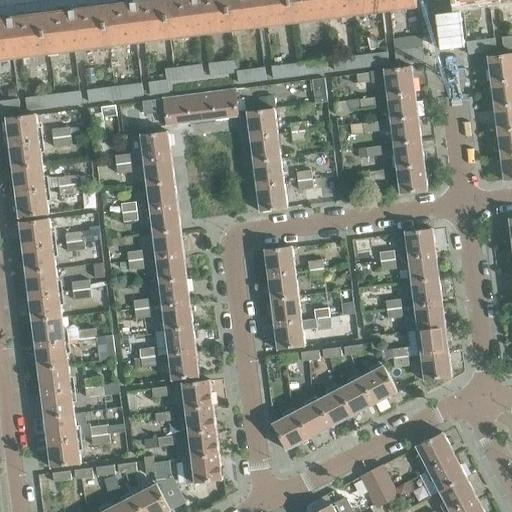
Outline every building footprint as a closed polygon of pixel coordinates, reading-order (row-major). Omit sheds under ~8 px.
[(171,38),(166,0),(144,0),(104,5),(110,46),(171,38)] [(228,0),(166,0),(171,38),(233,31),(228,0)] [(294,23),(291,0),(228,0),(233,31),(294,23)] [(353,0),(291,0),(294,23),(356,15),(353,0)] [(418,7),(417,0),(353,0),(356,15),(418,7)] [(104,5),(43,13),(48,54),(110,46),(104,5)] [(0,60),(48,54),(43,13),(0,18),(0,60)] [(393,39),(395,50),(404,49),(423,47),(422,35),(393,39)] [(511,44),(511,35),(502,36),(503,49),(511,47),(511,44)] [(495,38),(485,39),(487,51),(496,50),(495,38)] [(159,48),(168,47),(167,39),(158,40),(159,48)] [(487,51),(485,39),(476,40),(478,52),(487,51)] [(476,40),(467,41),(468,53),(478,52),(476,40)] [(423,47),(404,49),(406,61),(424,58),(424,52),(423,47)] [(406,61),(404,49),(395,50),(396,62),(406,61)] [(381,64),(390,63),(388,51),(379,52),(381,64)] [(379,52),(370,54),(372,66),(381,64),(379,52)] [(511,53),(488,57),(491,82),(511,79),(511,53)] [(372,66),(370,54),(361,55),(363,67),(372,66)] [(361,55),(352,56),(354,68),(363,67),(361,55)] [(354,68),(352,56),(343,57),(345,69),(354,68)] [(343,57),(334,58),(336,70),(345,69),(343,57)] [(319,72),(328,71),(326,59),(317,60),(319,72)] [(238,60),(228,61),(230,72),(238,71),(239,71),(238,60)] [(319,72),(317,60),(308,61),(310,73),(319,72)] [(230,72),(228,61),(219,62),(221,74),(230,72)] [(310,73),(308,61),(299,63),(301,74),(310,73)] [(219,62),(210,63),(211,75),(221,74),(219,62)] [(301,74),(299,63),(290,64),(292,76),(301,74)] [(203,64),(194,65),(195,77),(204,75),(203,64)] [(292,76),(290,64),(281,65),(283,77),(292,76)] [(195,77),(194,65),(185,66),(186,78),(195,77)] [(281,65),(273,66),(274,78),(283,77),(281,65)] [(186,78),(185,66),(176,68),(177,79),(186,78)] [(373,82),(386,80),(388,95),(416,92),(412,66),(384,70),(353,74),(355,83),(373,81),(373,82)] [(258,80),(267,79),(265,67),(256,68),(258,80)] [(87,83),(95,82),(93,68),(85,69),(87,83)] [(167,69),(168,79),(169,79),(169,80),(177,79),(176,68),(167,69)] [(249,81),(258,80),(256,68),(247,69),(249,81)] [(240,82),(249,81),(247,69),(239,71),(238,71),(240,82)] [(326,78),(314,79),(317,103),(329,101),(326,78)] [(159,80),(161,92),(170,91),(169,80),(169,79),(168,79),(159,80)] [(511,79),(491,82),(494,106),(511,104),(511,79)] [(159,80),(149,82),(151,94),(161,92),(159,80)] [(135,96),(144,95),(142,83),(133,84),(135,96)] [(133,84),(124,85),(126,97),(135,96),(133,84)] [(126,97),(124,85),(115,86),(117,98),(126,97)] [(115,86),(106,87),(108,99),(117,98),(115,86)] [(108,99),(106,87),(97,88),(99,100),(108,99)] [(97,88),(88,90),(89,101),(99,100),(97,88)] [(234,89),(199,93),(203,121),(240,117),(239,113),(236,89),(236,88),(234,89)] [(16,89),(8,90),(9,98),(17,97),(16,89)] [(81,91),(72,92),(73,104),(82,102),(81,91)] [(73,104),(72,92),(63,93),(64,105),(73,104)] [(419,116),(416,92),(388,95),(391,120),(419,116)] [(63,93),(54,94),(55,106),(64,105),(63,93)] [(167,126),(203,121),(199,93),(176,96),(163,98),(167,126)] [(54,94),(45,95),(46,107),(55,106),(54,94)] [(46,107),(45,95),(36,97),(37,108),(46,107)] [(274,96),(260,98),(261,110),(275,108),(274,96)] [(36,97),(27,98),(28,110),(37,108),(36,97)] [(375,97),(336,102),(337,111),(376,106),(375,97)] [(19,99),(10,100),(12,112),(21,111),(19,99)] [(156,107),(155,99),(142,101),(143,109),(156,107)] [(12,112),(10,100),(1,101),(2,113),(12,112)] [(511,104),(494,106),(498,130),(511,128),(511,104)] [(251,138),(279,134),(275,108),(261,110),(247,112),(251,138)] [(6,118),(9,143),(40,139),(37,114),(6,118)] [(394,144),(422,140),(419,116),(391,120),(394,144)] [(291,123),(292,132),(307,130),(306,121),(291,123)] [(378,121),(360,124),(361,133),(379,130),(378,121)] [(52,129),(53,138),(71,136),(70,126),(52,129)] [(511,128),(498,130),(501,155),(511,153),(511,128)] [(308,139),(307,130),(292,132),(294,141),(308,139)] [(141,135),(144,161),(172,157),(169,131),(141,135)] [(251,138),(254,162),(282,158),(279,134),(251,138)] [(72,145),(71,136),(53,138),(54,147),(72,145)] [(40,139),(9,143),(13,168),(43,164),(40,139)] [(425,164),(422,140),(394,144),(397,168),(425,164)] [(381,146),(363,148),(364,157),(382,155),(381,146)] [(115,155),(116,164),(131,162),(130,153),(115,155)] [(511,153),(501,155),(504,181),(511,179),(511,153)] [(175,181),(172,157),(144,161),(147,185),(175,181)] [(254,162),(257,186),(285,182),(282,158),(254,162)] [(132,171),(131,162),(116,164),(117,173),(132,171)] [(13,168),(16,192),(46,188),(43,164),(13,168)] [(428,190),(425,164),(397,168),(400,194),(428,190)] [(298,171),(299,180),(313,179),(312,169),(298,171)] [(384,170),(366,172),(367,181),(385,179),(384,170)] [(58,177),(59,186),(77,184),(76,175),(58,177)] [(315,188),(313,179),(299,180),(300,190),(315,188)] [(178,205),(175,181),(147,185),(150,209),(178,205)] [(288,208),(285,182),(257,186),(260,212),(288,208)] [(78,193),(77,184),(59,186),(61,195),(78,193)] [(50,214),(46,188),(16,192),(19,218),(50,214)] [(122,206),(122,212),(137,210),(136,201),(121,203),(122,206)] [(181,230),(178,205),(150,209),(153,233),(181,230)] [(138,219),(137,210),(122,212),(124,221),(138,219)] [(20,222),(23,248),(53,244),(50,218),(20,222)] [(405,232),(405,233),(409,258),(437,254),(433,228),(405,232)] [(184,254),(181,230),(153,233),(156,257),(184,254)] [(65,233),(67,242),(84,240),(83,231),(65,233)] [(86,249),(84,240),(67,242),(68,251),(86,249)] [(23,248),(26,272),(57,268),(53,244),(23,248)] [(265,250),(268,275),(296,272),(293,246),(265,250)] [(127,251),(129,261),(143,259),(142,250),(127,251)] [(380,252),(381,261),(396,259),(394,250),(380,252)] [(187,278),(184,254),(156,257),(160,281),(187,278)] [(440,278),(437,254),(409,258),(412,282),(440,278)] [(144,268),(143,259),(129,261),(129,266),(130,270),(144,268)] [(309,261),(310,270),(325,268),(324,259),(309,261)] [(397,268),(396,259),(381,261),(382,270),(397,268)] [(96,278),(106,277),(104,262),(94,264),(96,278)] [(26,272),(29,296),(60,292),(57,268),(26,272)] [(326,277),(325,268),(310,270),(311,279),(326,277)] [(268,275),(271,300),(299,296),(296,272),(268,275)] [(190,302),(187,278),(160,281),(163,305),(190,302)] [(440,278),(412,282),(415,306),(443,302),(440,278)] [(72,282),(73,291),(91,289),(90,279),(72,282)] [(92,298),(91,289),(73,291),(74,300),(92,298)] [(29,296),(32,320),(63,316),(60,292),(29,296)] [(271,300),(275,324),(302,320),(299,296),(271,300)] [(134,300),(135,309),(149,307),(148,298),(134,300)] [(386,300),(387,310),(402,308),(401,299),(386,300)] [(194,326),(190,302),(163,305),(166,330),(194,326)] [(446,326),(443,302),(415,306),(418,330),(446,326)] [(151,316),(149,307),(135,309),(136,318),(151,316)] [(315,309),(316,318),(331,317),(330,307),(315,309)] [(403,317),(402,308),(387,310),(388,319),(403,317)] [(32,320),(35,345),(66,341),(63,316),(32,320)] [(339,316),(331,317),(332,326),(340,325),(339,316)] [(332,326),(331,317),(316,318),(317,328),(332,326)] [(306,346),(302,320),(275,324),(278,350),(306,346)] [(197,350),(194,326),(166,330),(169,354),(197,350)] [(446,326),(418,330),(421,354),(449,351),(446,326)] [(79,339),(97,337),(96,328),(78,330),(79,339)] [(381,350),(379,332),(370,334),(373,352),(382,351),(381,350)] [(113,335),(97,337),(98,346),(100,360),(116,358),(113,335)] [(98,346),(97,337),(79,339),(80,348),(98,346)] [(35,345),(38,369),(69,365),(66,341),(35,345)] [(362,344),(345,347),(346,356),(364,354),(362,344)] [(140,348),(141,357),(156,355),(154,346),(140,348)] [(341,347),(323,349),(324,358),(342,356),(341,347)] [(392,349),(393,358),(408,356),(407,347),(392,349)] [(392,349),(381,350),(382,351),(383,359),(393,358),(392,349)] [(200,376),(197,350),(169,354),(172,380),(200,376)] [(319,350),(301,352),(302,361),(320,359),(319,350)] [(452,376),(449,351),(421,354),(424,380),(452,376)] [(297,352),(279,355),(280,364),(298,362),(297,352)] [(157,364),(156,355),(141,357),(142,366),(157,364)] [(409,365),(408,356),(393,358),(395,367),(409,365)] [(38,369),(42,393),(72,389),(69,365),(38,369)] [(384,365),(361,377),(375,404),(398,392),(384,365)] [(84,379),(85,388),(103,385),(102,376),(84,379)] [(354,415),(375,404),(361,377),(339,388),(354,415)] [(183,383),(186,409),(214,405),(210,379),(183,383)] [(104,395),(103,385),(85,388),(86,397),(104,395)] [(171,395),(170,385),(152,388),(153,397),(171,395)] [(332,427),(354,415),(339,388),(318,399),(332,427)] [(42,393),(45,417),(75,413),(72,389),(42,393)] [(332,427),(318,399),(313,390),(291,401),(296,411),(310,438),(332,427)] [(138,414),(135,391),(127,392),(130,415),(138,414)] [(217,429),(214,405),(186,409),(189,433),(217,429)] [(173,411),(155,413),(156,422),(174,420),(173,411)] [(287,450),(310,438),(296,411),(273,423),(287,450)] [(45,417),(48,441),(78,437),(75,413),(45,417)] [(90,427),(91,436),(109,434),(109,428),(108,425),(90,427)] [(217,429),(189,433),(192,457),(220,454),(217,429)] [(428,469),(456,455),(444,432),(417,446),(428,469)] [(111,443),(109,434),(91,436),(93,445),(111,443)] [(176,435),(158,437),(159,446),(177,444),(176,435)] [(78,437),(48,441),(51,467),(82,463),(78,437)] [(223,479),(220,454),(192,457),(195,483),(223,479)] [(467,477),(456,455),(428,469),(440,491),(467,477)] [(155,474),(153,456),(144,457),(146,475),(155,474)] [(380,486),(383,485),(391,480),(393,484),(405,477),(395,458),(372,470),(380,486)] [(136,462),(118,464),(119,473),(137,471),(136,462)] [(115,474),(114,465),(96,467),(97,476),(115,474)] [(93,476),(92,467),(74,470),(75,479),(93,476)] [(71,479),(70,470),(52,472),(54,481),(71,479)] [(361,476),(369,492),(380,486),(372,470),(361,476)] [(172,477),(156,479),(157,483),(171,509),(185,502),(172,477)] [(450,511),(452,511),(479,498),(467,477),(440,491),(450,511)] [(383,485),(380,486),(389,502),(399,496),(393,484),(391,480),(383,485)] [(134,495),(142,511),(168,511),(171,510),(171,509),(157,483),(134,495)] [(380,486),(369,492),(378,508),(389,502),(380,486)] [(115,511),(142,511),(134,495),(112,506),(115,511)] [(317,511),(352,511),(345,497),(317,511)] [(485,511),(479,498),(452,511),(485,511)]
